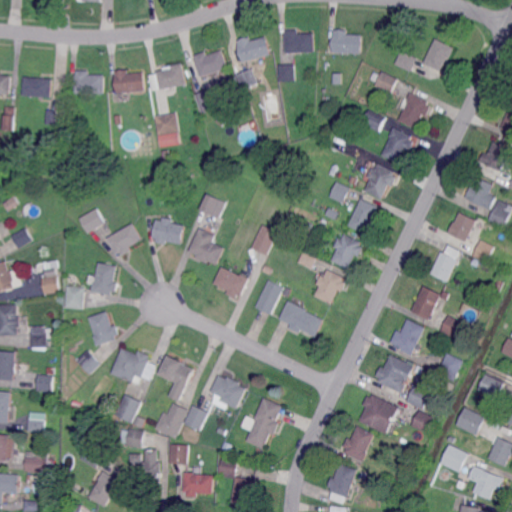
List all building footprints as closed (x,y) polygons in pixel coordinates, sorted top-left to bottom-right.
[(297,35),(316,33),(317,51),(289,53),(287,30),(297,29),(297,35)] [(362,55),(334,53),(335,31),(348,32),(347,36),(363,37),(362,55)] [(273,54),(246,62),(240,40),(252,37),(253,41),(268,36),(273,54)] [(451,57),(449,56),(442,70),(426,62),(437,38),(456,48),(451,57)] [(231,67),(203,77),(196,55),(208,51),(209,55),(224,49),(231,67)] [(412,72),(396,64),(403,51),(419,59),(412,72)] [(163,89),(159,71),(174,68),(173,65),(185,63),(189,84),(163,89)] [(281,82),(280,64),(296,63),(297,81),(281,82)] [(244,90),(238,74),(254,68),(260,83),(244,90)] [(130,73),(146,72),(148,90),(119,93),(117,71),(130,69),(130,73)] [(107,95),(77,95),(78,72),(91,72),(91,76),(107,77),(107,95)] [(392,95),(376,86),(383,73),(399,81),(392,95)] [(341,85),(333,85),(333,74),(342,74),(341,85)] [(12,94),(0,93),(0,75),(13,76),(12,94)] [(53,97),(25,95),(27,77),(55,79),(53,97)] [(230,88),(228,80),(236,77),(239,85),(230,88)] [(203,115),(196,95),(212,89),(219,109),(203,115)] [(431,101),(432,106),(428,116),(425,114),(418,128),(401,120),(407,108),(403,106),(407,97),(409,98),(412,92),(431,101)] [(17,120),(7,120),(8,106),(18,107),(17,120)] [(511,132),(502,128),(511,108),(511,132)] [(57,126),(46,125),(47,111),(58,112),(57,126)] [(381,133),(363,124),(370,111),(387,119),(381,133)] [(161,135),(158,116),(179,112),(182,131),(161,135)] [(223,126),(217,121),(222,115),(228,120),(223,126)] [(411,150),(408,149),(401,163),(384,155),(392,137),(391,136),(396,127),(414,136),(412,139),(416,141),(411,150)] [(511,151),(502,171),(482,161),(486,151),(490,153),(496,141),(511,148),(511,151)] [(396,171),(394,175),(398,176),(393,186),(390,184),(383,199),(366,190),(372,178),(368,176),(373,167),(376,169),(379,163),(396,171)] [(225,178),(217,174),(220,168),(227,172),(225,178)] [(488,201),(489,201),(487,207),(467,197),(473,185),(474,186),(479,176),(496,184),(488,201)] [(345,203),(331,196),(339,181),(353,188),(345,203)] [(216,215),(201,208),(209,192),(224,199),(216,215)] [(10,211),(4,204),(15,196),(20,204),(10,211)] [(378,220),(374,219),(367,233),(351,225),(363,199),(380,207),(378,210),(382,211),(378,220)] [(511,211),(504,228),(490,221),(500,200),(511,206),(511,211)] [(89,234),(81,219),(98,209),(106,224),(89,234)] [(468,241),(450,232),(456,221),(457,222),(462,212),(479,220),(468,241)] [(175,222),(187,225),(183,243),(169,240),(168,244),(158,242),(158,238),(155,237),(159,219),(164,220),(165,216),(175,218),(175,222)] [(124,256),(122,252),(119,254),(110,237),(136,223),(145,239),(131,247),(133,250),(124,256)] [(267,256),(252,249),(263,226),(278,233),(267,256)] [(21,248),(14,235),(28,227),(35,240),(21,248)] [(218,265),(210,262),(209,264),(197,258),(198,256),(190,252),(201,228),(217,236),(214,243),(226,248),(218,265)] [(363,242),(361,245),(365,247),(361,255),(357,253),(350,268),(334,260),(340,248),(336,246),(340,237),(344,239),(346,234),(363,242)] [(487,263),(474,257),(482,241),(495,248),(487,263)] [(459,266),(457,265),(449,281),(432,273),(443,251),(462,260),(459,266)] [(312,270),(298,263),(303,252),(317,259),(312,270)] [(477,269),(470,265),(474,258),(480,262),(477,269)] [(58,276),(61,293),(45,295),(43,279),(47,278),(45,263),(58,261),(59,268),(57,269),(58,276)] [(116,281),(120,282),(117,295),(94,290),(96,284),(90,283),(92,275),(98,276),(101,261),(120,265),(116,281)] [(11,272),(19,270),(24,285),(0,292),(0,264),(7,262),(11,272)] [(270,276),(262,272),(266,265),(273,269),(270,276)] [(242,275),(243,273),(251,278),(243,296),(239,294),(237,298),(228,293),(230,290),(216,283),(224,266),(242,275)] [(346,277),(345,281),(348,282),(343,291),(340,290),(333,304),(317,295),(322,285),(318,284),(323,274),(326,276),(329,269),(346,277)] [(85,309),(67,307),(69,279),(76,279),(75,286),(87,287),(85,309)] [(499,291),(493,288),(498,279),(504,282),(499,291)] [(271,295),(279,299),(271,315),(256,307),(264,292),(266,293),(270,285),(275,288),(271,295)] [(430,320),(413,312),(425,287),(442,295),(430,320)] [(447,300),(442,298),(445,292),(450,294),(447,300)] [(317,336),(303,329),(301,332),(291,327),(292,324),(281,319),(290,300),(309,309),(308,311),(326,319),(317,336)] [(19,317),(21,317),(21,328),(19,328),(19,336),(0,336),(0,305),(19,305),(19,317)] [(113,327),(116,326),(120,336),(116,337),(117,340),(97,347),(94,337),(96,336),(90,318),(108,312),(113,327)] [(458,341),(441,333),(450,316),(466,324),(458,341)] [(414,354),(397,346),(398,344),(393,342),(399,329),(404,332),(410,318),(428,327),(414,354)] [(49,347),(33,347),(33,326),(49,326),(49,347)] [(511,357),(502,353),(509,339),(511,340),(511,357)] [(93,374),(79,360),(90,349),(104,363),(93,374)] [(139,355),(140,352),(151,356),(150,360),(151,360),(140,384),(135,382),(134,384),(113,374),(124,349),(139,355)] [(17,376),(16,376),(15,382),(0,380),(0,351),(18,353),(17,363),(18,363),(17,376)] [(455,379),(439,371),(448,351),(464,359),(455,379)] [(404,374),(412,378),(405,393),(381,381),(382,377),(378,376),(383,366),(386,368),(393,354),(410,362),(404,374)] [(181,400),(171,396),(178,383),(161,374),(171,355),(197,368),(181,400)] [(482,381),(478,379),(481,372),(486,374),(482,381)] [(55,392),(39,390),(40,374),(56,376),(55,392)] [(228,379),(230,376),(242,382),(241,384),(249,388),(239,408),(222,400),(223,396),(213,391),(221,375),(228,379)] [(498,399),(480,391),(487,375),(505,383),(498,399)] [(426,409),(409,401),(417,384),(434,392),(426,409)] [(12,423),(0,421),(0,390),(14,392),(12,423)] [(390,401),(404,408),(392,434),(379,429),(362,420),(369,407),(365,405),(370,395),(373,397),(375,394),(390,401)] [(133,423),(116,415),(126,395),(143,403),(133,423)] [(275,435),(272,433),(265,448),(248,440),(257,420),(256,420),(266,397),(284,405),(277,420),(281,422),(275,435)] [(81,410),(72,407),(75,401),(83,403),(81,410)] [(184,422),(185,422),(177,439),(156,430),(164,412),(169,415),(174,404),(189,411),(184,422)] [(203,430),(199,428),(198,431),(194,429),(196,427),(187,422),(195,404),(212,412),(203,430)] [(478,436),(457,426),(466,408),(487,418),(478,436)] [(426,433),(410,426),(418,410),(433,418),(426,433)] [(47,433),(31,432),(33,412),(48,414),(47,433)] [(505,425),(498,422),(501,416),(508,419),(505,425)] [(142,428),(136,426),(140,417),(146,420),(142,428)] [(368,451),(370,452),(366,461),(348,452),(349,448),(346,447),(350,437),(354,439),(360,426),(377,434),(368,451)] [(226,436),(218,432),(220,427),(229,431),(226,436)] [(143,449),(128,446),(131,429),(146,432),(143,449)] [(16,458),(11,458),(10,461),(0,460),(0,433),(12,435),(12,438),(17,438),(16,458)] [(511,457),(508,465),(491,457),(501,436),(511,441),(511,457)] [(231,452),(223,449),(227,441),(234,445),(231,452)] [(187,464),(169,463),(170,445),(188,446),(187,464)] [(89,449),(90,446),(106,456),(99,468),(84,458),(85,456),(80,453),(85,446),(89,449)] [(458,473),(443,466),(452,448),(467,455),(458,473)] [(160,461),(164,461),(164,480),(162,480),(162,486),(149,486),(149,481),(133,481),(133,461),(148,461),(148,449),(160,449),(160,461)] [(58,472),(53,472),(53,474),(26,471),(28,451),(50,453),(49,459),(55,459),(54,464),(59,464),(58,472)] [(235,479),(219,477),(222,457),(239,460),(235,479)] [(349,498),(332,492),(333,489),(329,487),(333,478),(335,479),(340,464),(358,470),(349,498)] [(501,491),(496,489),(492,500),(475,493),(479,483),(470,480),(475,467),(505,479),(501,491)] [(119,495),(116,493),(108,506),(92,497),(103,480),(101,479),(106,470),(123,481),(121,484),(125,486),(119,495)] [(21,494),(6,492),(6,503),(0,502),(0,472),(23,474),(21,494)] [(215,494),(199,493),(199,497),(189,496),(189,492),(186,491),(187,472),(196,472),(196,474),(216,475),(215,494)] [(258,494),(254,493),(251,509),(233,505),(238,477),(256,480),(256,483),(260,484),(258,494)] [(42,511),(26,510),(27,500),(43,501),(42,511)] [(82,511),(65,511),(66,503),(83,505),(82,511)]
